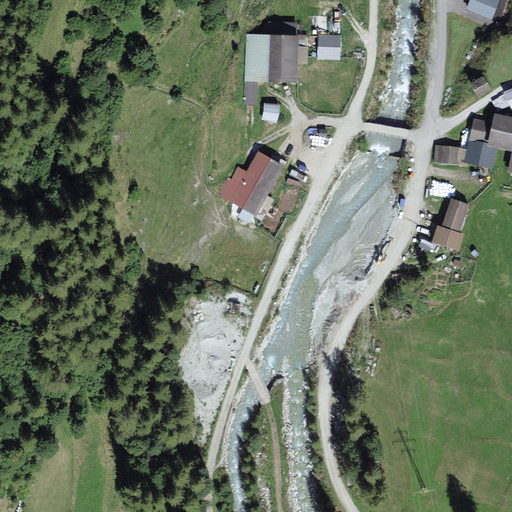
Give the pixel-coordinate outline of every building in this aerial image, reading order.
[(498,0),(497,0),(469,0),(466,9),(491,19),(498,0)] [(500,19),(507,0),(499,0),(494,17),(500,19)] [(294,25),(266,24),(266,35),(244,34),(241,105),(252,106),(253,83),(291,85),(292,63),(302,64),(303,48),(293,48),(294,25)] [(341,59),(342,34),(319,33),(318,58),(341,59)] [(490,89),(483,78),(471,85),(476,91),(478,96),(490,89)] [(274,106),(261,103),(258,121),(271,123),(274,106)] [(511,119),(496,116),(494,125),(474,121),(470,139),(491,144),(511,148),(511,162),(510,170),(511,170),(511,119)] [(458,151),(433,148),(431,161),(456,165),(458,151)] [(268,162),(255,154),(243,173),(237,170),(231,181),(227,178),(215,197),(252,218),(283,164),(271,157),(268,162)] [(466,206),(453,201),(444,228),(437,226),(431,241),(457,250),(463,235),(457,232),(466,206)]
